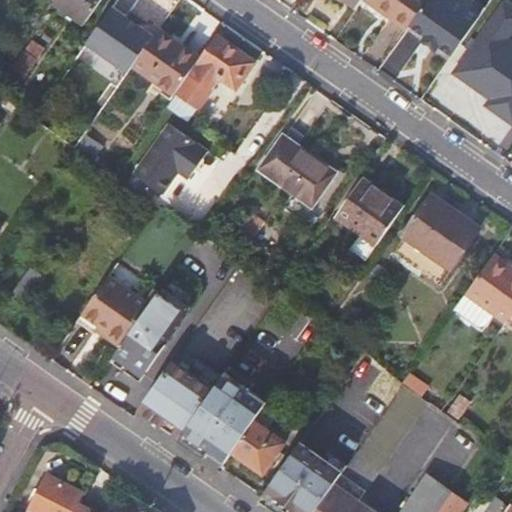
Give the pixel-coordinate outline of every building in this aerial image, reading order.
[(104,0),(59,0),(57,3),(54,7),(86,28),(104,0)] [(344,0),(360,11),(365,3),(366,0),(344,0)] [(374,0),(366,0),(365,3),(383,15),(387,9),(374,0)] [(383,15),(408,32),(430,0),(374,0),(387,9),(383,15)] [(479,0),(441,0),(467,18),(479,0)] [(502,0),(453,78),(511,115),(511,0),(502,0)] [(138,63),(158,34),(142,23),(133,17),(116,4),(87,45),(129,75),(138,63)] [(137,10),(133,17),(142,23),(147,16),(137,10)] [(202,60),(160,31),(158,34),(138,63),(179,92),(202,60)] [(391,56),(403,65),(421,40),(408,32),(391,56)] [(256,63),(221,39),(180,96),(200,109),(205,105),(222,78),(239,88),(256,63)] [(379,73),(392,81),(403,65),(391,56),(379,73)] [(190,181),(209,153),(171,126),(136,176),(164,196),(180,174),(190,181)] [(98,137),(90,131),(77,150),(85,155),(98,137)] [(98,137),(85,155),(97,164),(110,145),(98,137)] [(313,207),(337,175),(286,140),(263,171),(313,207)] [(403,210),(361,181),(336,217),(378,246),(403,210)] [(421,273),(461,216),(432,195),(391,252),(421,273)] [(287,237),(250,211),(236,230),(273,256),(287,237)] [(480,230),(461,216),(421,273),(440,286),(480,230)] [(60,257),(67,247),(52,237),(45,247),(60,257)] [(511,315),(511,274),(491,259),(465,297),(456,309),(478,325),(485,324),(491,315),(505,325),(511,315)] [(15,291),(31,303),(47,280),(31,269),(15,291)] [(295,283),(302,288),(311,276),(304,271),(295,283)] [(123,350),(153,306),(111,276),(84,315),(102,328),(110,334),(107,339),(123,350)] [(311,276),(302,288),(322,303),(330,290),(311,276)] [(123,350),(119,355),(148,375),(191,313),(162,293),(153,306),(123,350)] [(265,327),(278,337),(285,328),(271,319),(265,327)] [(269,350),(278,337),(265,327),(257,341),(269,350)] [(98,333),(107,339),(110,334),(102,328),(98,333)] [(140,411),(181,440),(215,390),(174,363),(140,411)] [(321,508),(318,511),(376,511),(361,502),(429,404),(405,388),(345,474),(321,508)] [(201,433),(233,455),(261,414),(230,392),(201,433)] [(261,414),(233,455),(263,476),(285,444),(274,436),(285,419),(266,406),(261,414)] [(310,511),(316,504),(321,508),(345,474),(315,454),(334,427),(321,418),(292,459),(302,466),(289,485),(296,490),(290,498),(309,511),(310,511)] [(76,511),(77,511),(84,496),(48,477),(30,511),(31,511),(76,511)] [(495,511),(490,508),(487,511),(463,511),(469,504),(429,477),(403,511),(495,511)]
